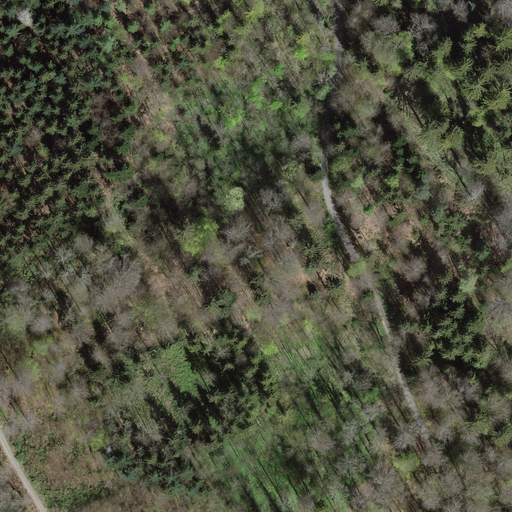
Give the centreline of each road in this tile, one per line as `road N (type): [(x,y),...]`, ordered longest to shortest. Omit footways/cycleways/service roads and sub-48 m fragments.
road 1 (track): [(285,511),(222,436),(200,395),(169,284),(132,243),(116,209),(98,165),(95,38),(73,0)]
road 2 (track): [(475,511),(411,398),(379,300),(330,204),(323,150),(340,0)]
